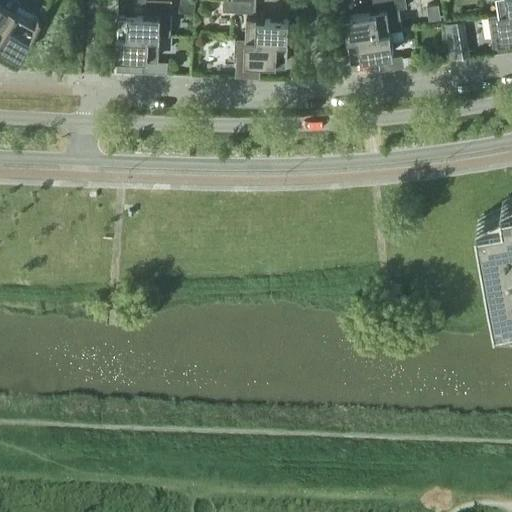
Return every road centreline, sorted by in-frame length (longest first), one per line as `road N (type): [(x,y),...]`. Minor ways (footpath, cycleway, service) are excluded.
road 1 (secondary): [(86,161),(296,164),(511,139)]
road 2 (secondary): [(511,100),(369,120),(88,122)]
road 3 (residential): [(319,92),(90,93)]
road 4 (residential): [(511,68),(319,92)]
